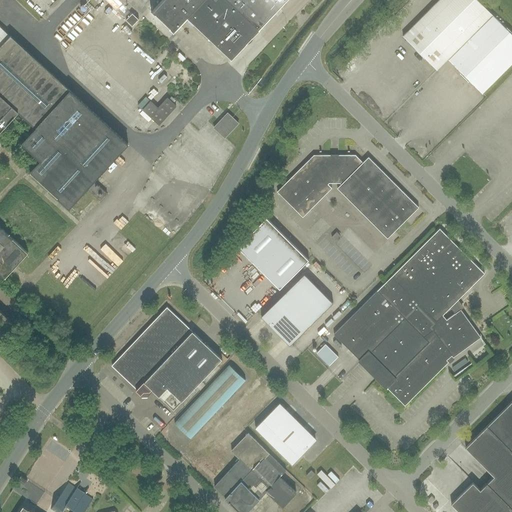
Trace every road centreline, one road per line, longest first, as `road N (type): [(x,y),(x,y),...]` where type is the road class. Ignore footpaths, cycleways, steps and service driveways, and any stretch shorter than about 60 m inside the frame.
road 1 (unclassified): [(394,486),(169,268)]
road 2 (unclassified): [(511,267),(304,57)]
road 3 (tertiary): [(169,268),(304,57)]
road 4 (unclassified): [(223,511),(75,370)]
road 5 (unclassified): [(394,486),(511,373)]
road 6 (tertiary): [(75,370),(169,268)]
